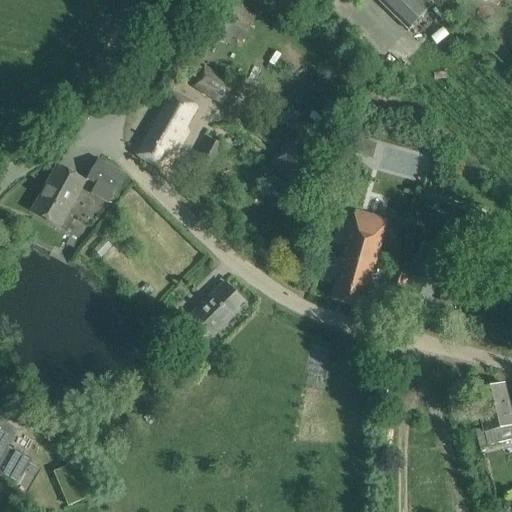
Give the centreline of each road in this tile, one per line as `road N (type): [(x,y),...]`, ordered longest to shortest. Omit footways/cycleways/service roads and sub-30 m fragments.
road 1 (unclassified): [(511,369),(284,301),(216,252),(92,127)]
road 2 (unclassified): [(92,127),(140,87),(187,0)]
